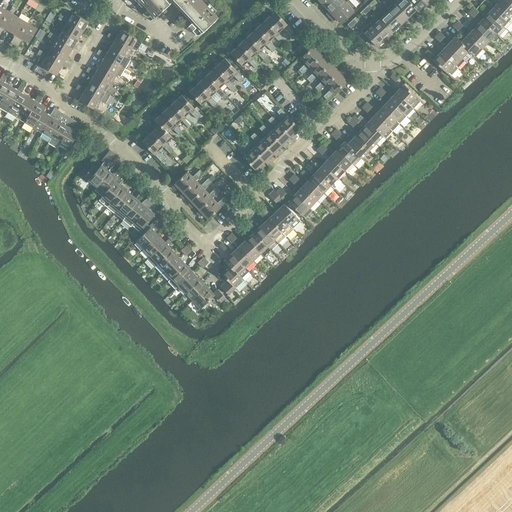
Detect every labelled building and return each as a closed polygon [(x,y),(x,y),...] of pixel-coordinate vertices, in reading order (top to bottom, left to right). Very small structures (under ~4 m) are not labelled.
[(139,0),(155,17),(170,3),(167,0),(139,0)] [(174,0),(181,7),(193,21),(187,27),(191,31),(192,30),(196,35),(199,35),(203,31),(218,17),(202,0),(174,0)] [(331,0),(325,6),(329,10),(326,13),(329,17),(347,0),(331,0)] [(347,19),(355,12),(353,10),(356,7),(349,0),(347,0),(329,17),(333,21),(336,18),(340,23),(345,18),(347,19)] [(373,0),(368,5),(371,8),(377,2),(375,0),(373,0)] [(399,0),(396,3),(396,4),(409,17),(416,10),(416,9),(407,0),(399,0)] [(407,0),(416,9),(416,10),(419,13),(428,5),(422,0),(407,0)] [(511,16),(511,6),(505,0),(499,0),(495,5),(510,19),(511,16)] [(388,11),(401,24),(409,17),(396,4),(396,3),(394,1),(386,8),(389,11),(388,11)] [(368,5),(362,11),(365,14),(371,8),(368,5)] [(488,12),(506,28),(511,21),(511,20),(510,19),(495,5),(488,12)] [(0,6),(0,26),(9,11),(0,6)] [(476,14),(471,9),(468,12),(473,17),(476,14)] [(9,11),(0,26),(0,34),(4,27),(10,31),(18,17),(9,11)] [(265,20),(278,33),(283,28),(290,35),(294,32),(287,24),(274,11),(269,16),(267,14),(265,16),(265,15),(263,17),(265,20)] [(381,18),(393,31),(401,24),(388,11),(381,18)] [(72,12),(68,19),(67,21),(83,31),(89,21),(72,12)] [(481,20),(496,33),(499,36),(506,28),(488,12),(481,20)] [(65,23),(61,30),(78,40),(83,31),(67,21),(68,19),(64,16),(62,21),(65,23)] [(18,17),(10,31),(15,34),(10,42),(14,45),(27,22),(18,17)] [(357,22),(354,18),(347,24),(350,28),(357,22)] [(373,26),(385,39),(393,31),(381,18),(373,26)] [(256,23),(254,25),(257,28),(269,41),(274,36),(281,43),(285,40),(278,33),(265,20),(261,24),(259,22),(257,24),(256,23)] [(474,27),(489,41),(496,33),(481,20),(474,27)] [(29,42),(37,28),(27,22),(14,45),(18,47),(23,39),(29,42)] [(361,30),(364,33),(377,47),(385,39),(373,26),(372,26),(369,22),(361,30)] [(467,35),(482,48),(489,41),(474,27),(467,35)] [(269,41),(257,28),(252,32),(250,31),(248,32),(247,32),(245,33),(248,36),(260,49),(261,49),(266,44),(273,52),(276,48),(269,41)] [(121,29),(117,36),(116,38),(132,48),(136,51),(142,41),(121,29)] [(78,40),(61,30),(58,36),(56,38),(73,48),(78,40)] [(51,47),(67,57),(73,48),(56,38),(58,36),(54,34),(51,38),(55,41),(51,47)] [(115,40),(111,47),(127,57),(132,48),(116,38),(117,36),(113,34),(111,38),(115,40)] [(472,54),(475,56),(482,48),(467,35),(461,42),(460,42),(469,51),(472,54)] [(252,57),(257,52),(264,60),(267,56),(261,49),(260,49),(248,36),(243,41),(241,39),(240,41),(239,40),(237,42),(239,44),(252,57)] [(455,36),(447,44),(465,60),(464,60),(465,62),(472,54),(469,51),(460,42),(461,42),(455,36)] [(322,54),(318,49),(320,47),(318,45),(318,44),(317,43),(314,45),(301,57),(306,63),(299,70),(302,73),(309,66),(322,54)] [(239,44),(234,49),(233,47),(231,49),(230,48),(228,50),(230,53),(243,66),(248,61),(255,68),(259,65),(252,57),(239,44)] [(447,44),(440,51),(458,67),(464,60),(465,60),(447,44)] [(67,57),(51,47),(47,54),(46,56),(62,66),(67,57)] [(130,59),(127,57),(111,47),(107,54),(105,56),(125,68),(130,59)] [(425,52),(430,57),(433,54),(428,49),(425,52)] [(100,65),(116,74),(120,76),(125,68),(105,56),(107,54),(103,51),(100,56),(104,58),(100,65)] [(331,63),(330,63),(326,58),(328,56),(326,54),(326,53),(325,51),(322,54),(309,66),(314,71),(307,78),(310,82),(318,75),(317,75),(331,63)] [(433,60),(453,79),(454,78),(451,75),(458,68),(458,67),(440,51),(433,60)] [(44,58),(40,65),(57,75),(62,66),(46,56),(47,54),(43,52),(41,56),(44,58)] [(213,64),(215,67),(216,67),(228,80),(233,75),(240,82),(244,79),(237,71),(225,58),(219,63),(218,61),(216,63),(215,62),(213,64)] [(317,75),(318,75),(322,80),(315,87),(319,91),(326,84),(339,71),(334,67),(336,65),(334,62),(335,62),(333,60),(330,63),(331,63),(317,75)] [(100,65),(96,71),(95,74),(111,83),(116,74),(100,65)] [(204,72),(207,75),(219,88),(224,83),(231,90),(235,87),(228,80),(216,67),(215,67),(211,71),(209,69),(207,71),(206,70),(204,72)] [(94,75),(90,82),(106,92),(106,91),(111,83),(95,74),(96,71),(92,69),(90,73),(94,75)] [(334,93),(347,81),(343,76),(345,74),(342,71),(343,70),(341,69),(339,71),(326,84),(331,89),(323,96),(327,100),(334,93)] [(395,82),(398,79),(393,73),(390,77),(395,82)] [(195,80),(198,83),(210,96),(211,96),(216,91),(223,99),(226,95),(219,88),(207,75),(202,79),(200,77),(198,79),(198,78),(195,80)] [(2,81),(0,83),(0,103),(11,86),(4,82),(2,81)] [(105,103),(110,95),(111,94),(106,91),(106,92),(90,82),(86,89),(84,91),(101,101),(105,103)] [(193,88),(192,86),(190,88),(189,87),(187,89),(189,91),(202,105),(207,100),(214,107),(218,103),(211,96),(210,96),(198,83),(193,88)] [(421,100),(403,84),(396,92),(413,108),(421,100)] [(21,92),(24,88),(19,86),(17,90),(11,86),(0,103),(0,107),(7,112),(10,107),(9,107),(19,91),(21,92)] [(95,110),(101,101),(84,91),(86,89),(82,86),(79,91),(83,93),(79,100),(95,110)] [(19,91),(10,107),(18,113),(28,96),(21,92),(19,91)] [(389,99),(406,116),(413,108),(396,92),(389,99)] [(172,99),(170,101),(172,103),(185,116),(190,111),(197,119),(201,115),(194,108),(181,95),(176,100),(175,98),(173,99),(172,99)] [(24,122),(27,118),(37,102),(39,103),(41,99),(37,96),(34,100),(28,96),(18,113),(16,117),(24,122)] [(382,107),(395,120),(399,123),(406,116),(389,99),(382,107)] [(364,104),(369,109),(372,106),(367,101),(364,104)] [(43,111),(46,107),(39,103),(37,102),(27,118),(35,123),(36,123),(43,111)] [(192,124),(185,116),(172,103),(168,108),(166,106),(164,108),(163,107),(161,109),(164,112),(164,111),(176,124),(181,120),(188,127),(192,124)] [(375,114),(392,131),(399,123),(395,120),(382,107),(375,114)] [(295,138),(295,137),(297,135),(295,133),(300,128),(288,115),(287,115),(281,108),(277,111),(284,119),(279,124),(278,124),(291,137),(293,140),(295,138)] [(52,117),(54,118),(56,114),(52,111),(49,115),(43,111),(36,123),(35,123),(33,127),(42,133),(52,117)] [(167,133),(168,132),(172,128),(179,135),(183,132),(176,124),(164,112),(159,116),(157,114),(155,116),(154,115),(152,117),(155,120),(157,122),(167,133)] [(368,122),(383,136),(385,138),(392,131),(375,114),(368,122)] [(354,115),(353,116),(350,119),(356,124),(360,120),(354,115)] [(282,145),(285,148),(287,146),(286,145),(288,143),(286,141),(291,137),(278,124),(279,124),(272,116),(268,120),(275,127),(270,132),(282,145)] [(52,117),(42,133),(51,138),(60,122),(54,118),(52,117)] [(57,148),(58,145),(59,143),(69,127),(71,128),(74,124),(69,122),(67,126),(60,122),(51,138),(48,142),(57,148)] [(151,133),(163,146),(170,153),(174,150),(167,142),(172,137),(168,132),(167,133),(157,122),(155,124),(156,124),(154,126),(156,128),(151,133)] [(361,129),(376,143),(383,136),(368,122),(361,129)] [(266,135),(261,140),(273,153),(276,156),(278,154),(277,153),(279,151),(277,150),(282,145),(270,132),(263,125),(260,128),(266,135)] [(210,130),(214,135),(219,130),(214,126),(210,130)] [(69,127),(59,143),(69,149),(78,133),(71,128),(69,127)] [(354,137),(369,151),(376,143),(361,129),(354,137)] [(151,133),(149,130),(146,132),(147,133),(145,134),(147,136),(142,141),(154,154),(155,154),(161,161),(165,158),(158,151),(163,146),(151,133)] [(254,133),(250,136),(258,143),(252,148),(265,162),(267,164),(269,162),(268,162),(270,160),(269,158),(273,153),(261,140),(254,133)] [(369,151),(354,137),(347,144),(359,155),(358,156),(361,159),(369,151)] [(260,166),(265,162),(252,148),(246,141),(242,144),(249,152),(243,157),(256,170),(259,172),(261,171),(260,170),(262,168),(260,166)] [(347,144),(344,141),(337,149),(352,163),(358,156),(359,155),(347,144)] [(330,156),(345,170),(347,173),(354,166),(351,163),(352,163),(337,149),(330,156)] [(115,154),(110,150),(101,159),(104,161),(98,169),(93,165),(85,175),(89,179),(89,180),(97,187),(110,171),(106,168),(108,165),(107,164),(115,154)] [(182,157),(186,162),(190,158),(186,153),(182,157)] [(323,164),(338,178),(345,170),(330,156),(323,164)] [(341,181),(337,178),(338,178),(323,164),(316,171),(331,185),(334,188),(341,181)] [(121,167),(115,175),(110,171),(97,187),(94,190),(102,196),(103,196),(125,169),(121,167)] [(118,183),(123,177),(128,172),(125,169),(103,196),(102,196),(99,200),(107,206),(123,187),(118,183)] [(178,187),(183,192),(196,180),(203,173),(200,170),(192,176),(187,171),(174,183),(172,186),(174,188),(175,187),(176,189),(178,187)] [(309,179),(324,193),(331,185),(316,171),(309,179)] [(201,185),(196,180),(183,192),(180,195),(182,197),(183,196),(185,198),(186,196),(191,201),(204,189),(212,182),(208,178),(201,185)] [(324,193),(309,179),(302,186),(317,200),(324,193)] [(295,194),(310,207),(317,200),(302,186),(295,194)] [(118,209),(131,194),(123,187),(107,206),(115,213),(118,209)] [(195,205),(199,210),(212,198),(212,197),(220,191),(216,187),(209,194),(204,189),(191,201),(188,203),(190,206),(191,205),(193,207),(195,205)] [(310,207),(295,194),(291,198),(281,187),(276,192),(285,202),(300,218),(302,215),(310,207)] [(300,221),(284,203),(285,202),(276,192),(274,189),(268,194),(280,207),(276,211),(292,228),(300,221)] [(143,204),(139,200),(126,216),(123,220),(131,226),(131,225),(156,196),(152,192),(143,204)] [(118,209),(126,216),(139,200),(131,194),(118,209)] [(160,199),(156,196),(131,225),(139,232),(142,229),(155,214),(150,210),(160,199)] [(221,206),(228,199),(225,196),(217,203),(212,198),(199,210),(196,212),(198,214),(199,213),(201,215),(203,214),(208,219),(221,207),(221,206)] [(261,210),(266,215),(269,212),(264,207),(261,210)] [(292,228),(276,211),(269,218),(285,235),(292,228)] [(163,221),(159,216),(149,225),(151,227),(136,240),(143,248),(158,234),(153,230),(163,221)] [(269,218),(261,225),(275,240),(278,242),(285,235),(269,218)] [(246,224),(251,229),(254,226),(249,221),(246,224)] [(254,232),(268,247),(275,240),(261,225),(254,232)] [(229,235),(234,241),(237,238),(232,232),(229,235)] [(246,239),(260,254),(268,247),(254,232),(246,239)] [(158,234),(143,248),(150,256),(165,242),(158,234)] [(239,246),(253,261),(260,254),(246,239),(239,246)] [(165,242),(150,256),(147,259),(154,266),(157,263),(172,249),(165,242)] [(227,247),(222,242),(218,245),(223,250),(227,247)] [(253,261),(239,246),(232,253),(245,268),(246,267),(253,261)] [(164,270),(179,257),(172,249),(157,263),(164,270)] [(239,274),(242,278),(249,271),(246,267),(245,268),(232,253),(224,260),(229,266),(230,266),(238,275),(239,274)] [(179,257),(164,270),(171,278),(186,264),(179,257)] [(168,281),(173,286),(175,288),(177,287),(178,285),(193,271),(186,264),(174,276),(171,278),(168,281)] [(227,280),(223,284),(231,292),(244,280),(242,278),(239,274),(238,275),(230,266),(229,266),(221,273),(227,280)] [(193,271),(178,285),(185,293),(200,279),(193,271)] [(200,279),(185,293),(192,300),(207,286),(200,279)] [(223,284),(220,286),(228,295),(231,292),(223,284)] [(207,286),(192,300),(199,308),(197,310),(198,311),(214,295),(221,302),(226,297),(218,289),(213,293),(207,286)]
